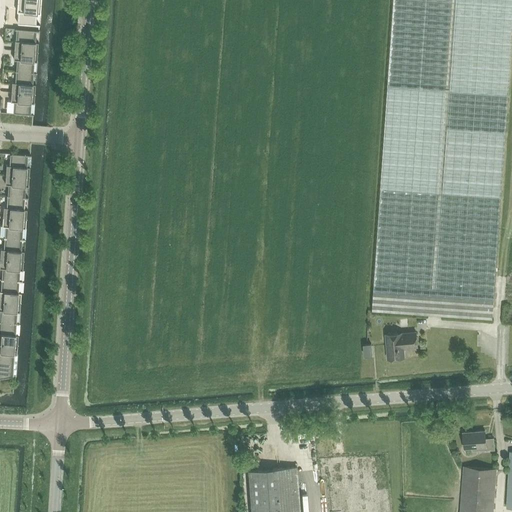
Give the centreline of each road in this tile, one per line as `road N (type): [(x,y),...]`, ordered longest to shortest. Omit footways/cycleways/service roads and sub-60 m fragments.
road 1 (unclassified): [(61,425),(511,388)]
road 2 (tertiary): [(61,425),(79,140)]
road 3 (tertiary): [(79,140),(89,0)]
